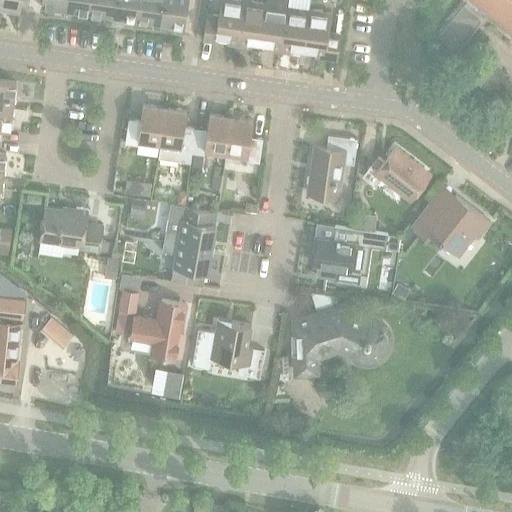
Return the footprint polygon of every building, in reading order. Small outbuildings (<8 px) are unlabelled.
[(0,0),(0,8),(18,12),(20,0),(0,0)] [(64,9),(65,0),(40,0),(40,5),(64,9)] [(88,12),(89,0),(65,0),(64,9),(88,12)] [(112,16),(114,0),(89,0),(88,12),(112,16)] [(136,19),(138,0),(114,0),(112,16),(136,19)] [(159,22),(162,0),(138,0),(136,19),(159,22)] [(162,0),(159,22),(184,26),(187,0),(162,0)] [(236,44),(242,0),(219,0),(217,14),(206,13),(202,39),(215,41),(216,35),(228,37),(227,42),(236,44)] [(259,41),(264,2),(250,0),(242,0),(236,44),(247,45),(248,39),(259,41)] [(280,50),(286,5),(264,2),(259,41),(273,43),(272,49),(280,50)] [(302,47),(308,8),(286,5),(280,50),(292,52),(293,46),(302,47)] [(308,8),(302,47),(318,50),(317,56),(336,58),(339,32),(327,30),(330,12),(308,8)] [(478,61),(463,75),(482,91),(495,78),(478,61)] [(0,103),(11,105),(15,81),(0,78),(0,103)] [(0,128),(8,130),(11,105),(0,103),(0,128)] [(158,142),(164,106),(142,103),(139,119),(127,117),(124,142),(137,143),(138,139),(158,142)] [(191,151),(194,127),(183,125),(185,109),(164,106),(158,142),(159,142),(157,157),(189,161),(191,151)] [(225,151),(230,116),(208,112),(206,128),(194,127),(191,151),(203,153),(204,148),(225,151)] [(230,116),(225,151),(246,154),(245,159),(258,161),(262,136),(250,135),(252,119),(230,116)] [(342,162),(353,163),(356,137),(327,133),(325,145),(313,144),(306,191),(337,196),(342,162)] [(381,176),(405,195),(424,170),(394,146),(375,171),(368,166),(361,175),(374,185),(381,176)] [(477,236),(489,220),(455,193),(443,209),(430,199),(411,224),(424,235),(428,230),(458,253),(473,233),(477,236)] [(163,239),(210,247),(215,223),(213,223),(215,210),(183,204),(169,202),(163,239)] [(79,247),(98,249),(101,224),(84,222),(86,212),(44,206),(40,238),(80,244),(79,247)] [(318,236),(313,264),(316,264),(314,275),(335,278),(336,267),(349,269),(349,268),(363,270),(367,245),(384,247),(387,232),(369,230),(333,224),(331,238),(318,236)] [(206,272),(210,247),(163,239),(161,249),(175,252),(170,279),(184,282),(187,268),(206,272)] [(103,276),(115,278),(121,246),(112,244),(110,256),(107,256),(103,276)] [(127,309),(135,311),(139,290),(122,287),(114,331),(122,333),(127,309)] [(313,350),(333,344),(348,351),(350,353),(352,356),(354,357),(357,359),(360,360),(363,360),(365,361),(368,360),(370,360),(372,360),(373,359),(376,358),(379,356),(380,355),(382,354),(383,352),(384,350),(385,348),(386,347),(387,344),(387,343),(387,340),(387,339),(387,336),(387,334),(386,331),(385,329),(384,327),(382,325),(380,323),(379,322),(375,320),(372,318),(369,318),(365,318),(343,307),(337,290),(329,294),(310,291),(317,314),(295,320),(297,370),(314,370),(313,350)] [(0,315),(23,318),(25,296),(0,293),(0,315)] [(148,352),(176,357),(186,301),(159,296),(156,316),(133,312),(128,337),(150,341),(148,352)] [(0,381),(13,383),(20,320),(0,318),(0,381)] [(264,348),(246,345),(250,323),(230,320),(229,326),(215,323),(209,356),(239,361),(236,372),(259,376),(264,348)] [(53,328),(63,337),(69,331),(59,322),(53,328)] [(280,371),(272,401),(288,400),(287,353),(277,354),(277,370),(280,371)]
